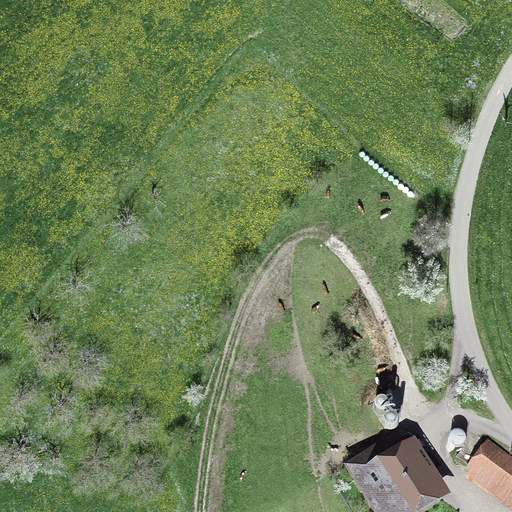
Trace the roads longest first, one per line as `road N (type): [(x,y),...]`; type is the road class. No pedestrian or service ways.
road 1 (track): [(429,416),(347,255),(322,242),(283,246),(260,272),(223,371),(198,511)]
road 2 (unclassified): [(511,432),(468,341),(457,236),(478,137),(511,73)]
road 3 (track): [(510,430),(429,416),(426,435),(488,511)]
